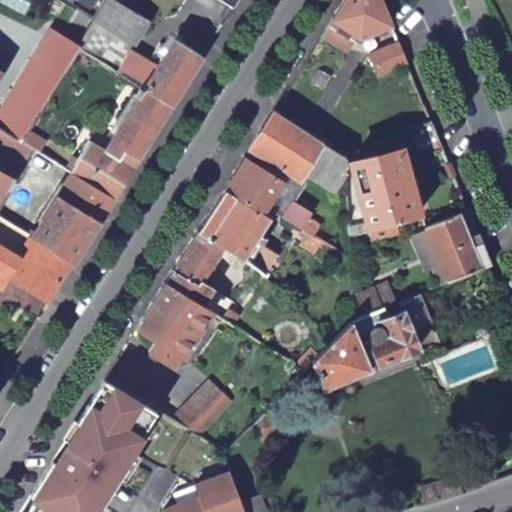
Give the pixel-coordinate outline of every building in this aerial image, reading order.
[(159,44),(149,61),(133,51),(150,22),(115,0),(106,0),(95,19),(78,48),(122,75),(146,90),(172,107),(204,56),(175,37),(168,49),(159,44)] [(343,0),(330,22),(346,31),(359,40),(393,26),(382,0),(343,0)] [(346,31),(330,22),(316,43),(332,53),(346,31)] [(0,129),(20,142),(78,48),(53,32),(9,102),(0,96),(0,72),(7,61),(0,56),(0,129)] [(382,74),(409,63),(401,43),(373,54),(382,74)] [(114,199),(172,107),(146,90),(107,151),(84,137),(122,75),(78,48),(20,142),(30,147),(70,172),(114,199)] [(276,108),(250,147),(300,178),(308,165),(359,196),(361,167),(352,154),(276,108)] [(444,148),(433,122),(407,132),(418,158),(444,148)] [(30,147),(20,142),(0,129),(0,151),(20,164),(30,147)] [(273,214),(354,263),(356,246),(316,221),(321,214),(290,194),(300,178),(250,147),(223,190),(270,220),(273,214)] [(407,149),(366,158),(381,220),(357,226),(357,236),(379,231),(380,239),(405,234),(404,225),(402,217),(422,212),(407,149)] [(73,262),(114,199),(70,172),(31,235),(73,262)] [(257,274),(264,280),(280,253),(258,239),(270,220),(223,190),(197,232),(243,261),(257,274)] [(450,280),(492,264),(470,210),(429,225),(450,280)] [(49,300),(73,262),(31,235),(0,216),(0,283),(7,273),(49,300)] [(197,232),(166,281),(202,305),(213,286),(203,280),(214,261),(242,278),(238,284),(248,289),(257,274),(243,261),(197,232)] [(180,357),(211,310),(202,305),(166,281),(136,329),(180,357)] [(351,319),(330,341),(312,361),(323,387),(418,349),(400,300),(351,319)] [(125,347),(117,358),(128,365),(135,353),(125,347)] [(190,373),(175,363),(171,369),(153,357),(150,362),(184,383),(190,373)] [(93,511),(158,411),(105,378),(70,434),(81,441),(73,453),(62,446),(20,511),(93,511)] [(262,416),(249,430),(264,443),(277,429),(262,416)] [(81,441),(70,434),(62,446),(73,453),(81,441)] [(423,506),(482,486),(475,468),(417,488),(423,506)] [(196,488),(199,499),(204,511),(247,511),(244,502),(243,498),(234,473),(196,488)] [(377,489),(374,480),(363,484),(367,493),(377,489)] [(268,511),(262,495),(252,499),(244,502),(247,511),(268,511)] [(204,511),(199,499),(163,511),(204,511)] [(381,506),(383,511),(399,511),(396,502),(381,506)]
